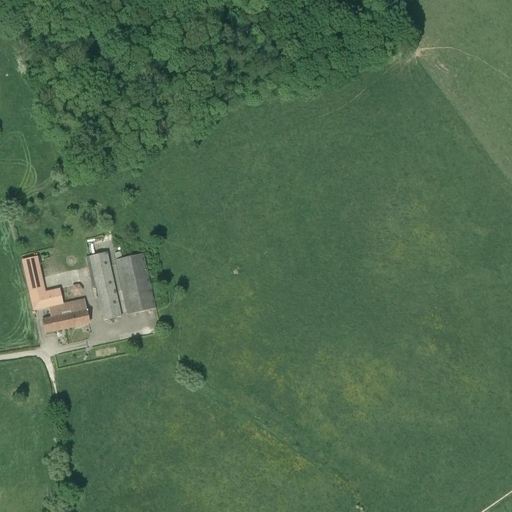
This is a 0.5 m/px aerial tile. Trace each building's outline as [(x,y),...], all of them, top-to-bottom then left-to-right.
[(121,317),(119,307),(106,252),(89,256),(103,321),(121,317)] [(155,309),(153,300),(143,254),(115,260),(128,316),(155,309)] [(37,257),(21,261),(33,312),(41,310),(50,308),(58,306),(62,305),(59,290),(47,293),(45,293),(37,257)] [(85,291),(81,281),(72,284),(76,294),(85,291)] [(83,301),(62,305),(58,306),(64,329),(88,324),(83,301)] [(64,329),(58,306),(50,308),(52,319),(42,322),(44,334),(64,329)]
